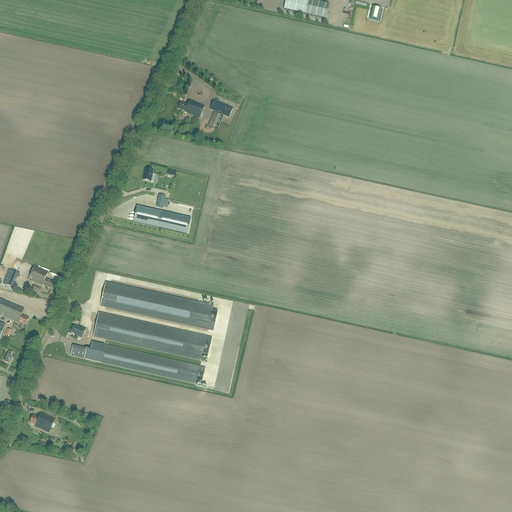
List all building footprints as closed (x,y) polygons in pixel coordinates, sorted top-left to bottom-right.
[(329,5),(308,0),(285,0),(283,10),(325,19),(329,5)] [(233,109),(218,102),(219,101),(216,99),(215,101),(214,100),(210,110),(229,118),(233,109)] [(184,113),(195,118),(199,119),(205,107),(189,101),(187,105),(181,102),(178,109),(184,112),(184,113)] [(214,113),(208,126),(217,130),(221,121),(220,120),(221,116),(214,113)] [(143,181),(151,182),(153,183),(155,176),(152,175),(153,171),(145,170),(143,181)] [(165,197),(159,195),(156,207),(163,208),(163,207),(165,200),(165,197)] [(137,207),(133,223),(158,228),(161,212),(137,207)] [(50,288),(53,282),(45,279),(48,272),(34,267),(28,281),(42,286),(43,285),(50,288)] [(18,273),(14,272),(9,270),(3,283),(12,287),(18,273)] [(213,332),(217,312),(212,311),(213,306),(106,283),(100,307),(208,331),(213,332)] [(25,326),(28,319),(21,315),(24,309),(1,300),(0,302),(0,315),(18,323),(19,323),(25,326)] [(201,362),(202,357),(207,358),(212,338),(207,337),(99,313),(93,338),(201,362)] [(77,336),(76,336),(82,339),(85,330),(79,327),(78,328),(74,326),(71,333),(77,336)] [(202,381),(205,368),(200,367),(104,345),(92,343),(91,350),(87,349),(85,360),(100,363),(196,385),(197,380),(202,381)] [(85,360),(87,349),(73,346),(71,356),(85,360)] [(35,427),(49,433),(55,420),(41,413),(39,418),(33,416),(29,424),(35,426),(35,427)]
